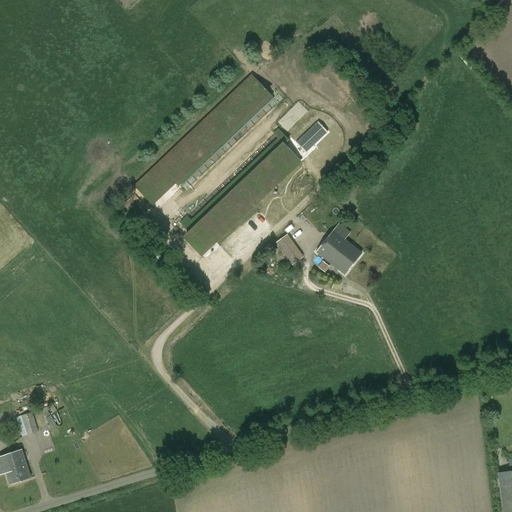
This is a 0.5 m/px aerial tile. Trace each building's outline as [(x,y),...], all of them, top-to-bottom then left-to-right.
[(251,75),(134,186),(150,202),(174,180),(178,184),(271,96),(251,75)] [(318,123),(296,143),(306,153),(327,133),(318,123)] [(201,254),(300,160),(280,139),(193,222),(197,227),(185,238),(201,254)] [(345,276),(361,255),(333,233),(317,253),(345,276)] [(289,261),(298,255),(286,238),(277,244),(289,261)] [(22,417),(28,436),(38,432),(32,413),(22,417)] [(53,415),(47,418),(52,427),(57,425),(53,415)] [(10,486),(31,479),(22,451),(0,457),(0,460),(5,474),(6,474),(10,486)] [(511,511),(511,473),(498,476),(502,511),(511,511)]
